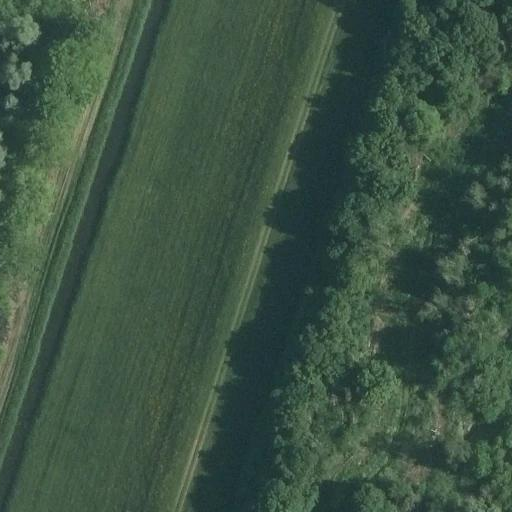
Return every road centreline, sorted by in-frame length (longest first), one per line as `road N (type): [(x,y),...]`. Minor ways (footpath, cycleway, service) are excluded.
road 1 (track): [(511,106),(446,225),(409,342),(404,424),(344,511)]
road 2 (track): [(125,0),(0,395)]
